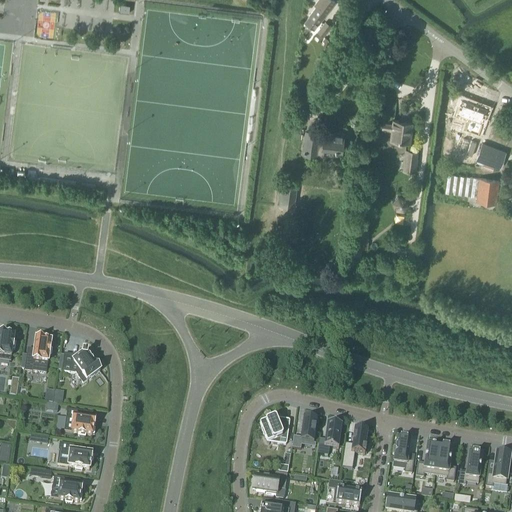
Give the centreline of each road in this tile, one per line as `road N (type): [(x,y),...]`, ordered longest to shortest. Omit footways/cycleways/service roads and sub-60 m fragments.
road 1 (unknown): [(0,237),(30,233),(101,247),(345,344),(511,390)]
road 2 (residential): [(95,511),(110,459),(115,384),(106,346),(72,327),(0,317)]
road 3 (residential): [(383,420),(292,396),(254,406),(239,450),(243,511)]
road 4 (unclassified): [(511,94),(384,0)]
road 5 (residential): [(511,445),(383,420)]
